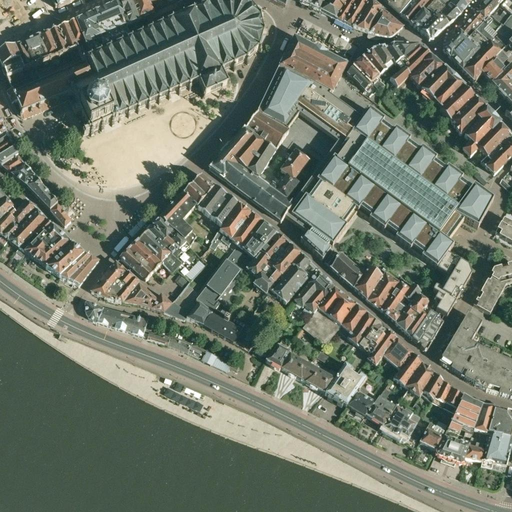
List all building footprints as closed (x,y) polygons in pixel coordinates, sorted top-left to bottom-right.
[(202,99),(205,100),(206,96),(226,87),(230,88),(231,86),(227,85),(226,82),(228,80),(226,76),(223,75),(222,73),(232,68),(234,72),(235,72),(237,71),(235,67),(244,62),(247,65),(249,64),(247,60),(257,52),(260,54),(261,52),(258,50),(261,43),(263,36),(267,36),(268,34),(263,33),(260,20),(264,19),(263,16),(259,18),(251,8),(254,4),(251,3),(249,6),(237,1),(237,0),(207,0),(203,2),(202,4),(199,5),(196,7),(197,10),(163,27),(161,24),(159,25),(160,28),(151,32),(150,29),(148,29),(150,33),(142,36),(141,33),(138,34),(140,37),(132,41),(131,37),(128,38),(130,42),(122,45),(121,42),(118,43),(120,46),(111,50),(110,47),(107,48),(109,51),(102,54),(100,51),(98,52),(99,55),(92,58),(91,55),(88,56),(89,57),(82,61),(84,66),(14,95),(14,94),(13,95),(11,91),(7,93),(11,103),(14,111),(16,113),(19,117),(29,112),(30,115),(33,113),(32,111),(37,108),(38,111),(41,109),(40,107),(46,104),(47,107),(49,106),(51,105),(50,102),(54,100),(56,103),(57,102),(59,101),(58,98),(65,95),(67,98),(69,97),(73,95),(75,102),(78,108),(71,111),(71,112),(73,116),(74,116),(80,114),(101,105),(110,125),(112,128),(115,126),(114,124),(118,122),(119,124),(121,123),(120,119),(127,116),(128,119),(131,118),(129,115),(136,112),(138,115),(140,114),(139,111),(147,107),(149,110),(151,109),(150,106),(157,102),(159,106),(161,105),(160,101),(167,98),(169,101),(171,100),(170,97),(177,93),(179,97),(181,96),(179,92),(188,88),(189,92),(192,91),(190,87),(198,84),(200,88),(204,96),(202,99)] [(50,0),(55,9),(58,9),(58,10),(75,2),(75,1),(77,0),(50,0)] [(129,0),(128,0),(119,4),(128,26),(128,27),(139,22),(129,0)] [(129,0),(139,22),(146,19),(147,20),(154,16),(147,0),(129,0)] [(147,0),(154,16),(169,10),(166,4),(162,6),(160,2),(159,0),(147,0)] [(193,0),(165,0),(166,0),(168,4),(166,4),(169,10),(154,16),(147,20),(150,29),(151,32),(160,28),(159,25),(161,24),(163,27),(197,10),(196,7),(193,1),(194,1),(193,0)] [(313,0),(299,0),(299,1),(301,5),(309,8),(313,0)] [(329,0),(313,0),(309,8),(320,14),(329,0)] [(329,0),(320,14),(335,21),(349,0),(329,0)] [(349,0),(335,21),(344,26),(361,0),(349,0)] [(366,1),(365,0),(361,0),(344,26),(353,30),(369,3),(366,1)] [(398,15),(399,16),(400,16),(413,0),(380,0),(389,7),(398,15)] [(413,0),(400,16),(400,17),(410,26),(423,12),(432,2),(433,2),(434,0),(413,0)] [(410,26),(413,28),(421,35),(437,19),(443,13),(447,9),(437,0),(434,0),(433,2),(432,2),(423,12),(410,26)] [(437,0),(447,9),(449,7),(459,17),(466,8),(457,0),(437,0)] [(497,0),(490,0),(477,15),(485,22),(487,19),(501,4),(497,0)] [(511,0),(507,0),(501,8),(511,17),(511,16),(511,0)] [(381,12),(370,4),(369,3),(353,30),(367,35),(381,12)] [(126,27),(128,26),(119,4),(75,23),(83,42),(85,48),(91,46),(90,43),(100,39),(103,47),(129,36),(126,27)] [(453,23),(459,17),(449,7),(447,9),(443,13),(453,23)] [(367,35),(376,38),(388,40),(391,39),(397,34),(402,29),(381,12),(367,35)] [(447,28),(452,24),(453,23),(443,13),(437,19),(447,28)] [(468,41),(485,22),(477,15),(460,33),(468,41)] [(501,26),(498,30),(499,30),(492,37),(497,41),(505,49),(508,46),(509,46),(511,43),(511,18),(511,17),(503,28),(501,26)] [(428,42),(433,42),(447,28),(437,19),(421,35),(428,42)] [(499,30),(498,30),(487,19),(485,22),(468,41),(460,33),(450,45),(449,45),(442,53),(450,61),(451,61),(461,73),(488,44),(491,47),(497,41),(492,37),(499,30)] [(76,45),(83,42),(75,23),(68,26),(76,45)] [(78,50),(76,45),(68,26),(58,30),(68,54),(78,50)] [(57,54),(58,58),(68,54),(58,30),(50,34),(48,34),(57,54)] [(47,58),(57,54),(48,34),(38,38),(47,58)] [(48,61),(47,58),(38,38),(21,45),(31,68),(48,61)] [(281,65),(279,69),(307,84),(330,96),(331,96),(332,95),(343,73),(346,67),(326,56),(314,50),(293,40),(288,52),(281,65)] [(462,74),(473,84),(474,85),(482,75),(500,55),(505,49),(497,41),(491,47),(488,44),(461,73),(462,74)] [(24,71),(31,68),(21,45),(14,48),(24,71)] [(0,64),(8,83),(26,76),(24,71),(14,48),(2,53),(1,50),(0,50),(0,64)] [(393,48),(385,52),(392,62),(395,66),(399,64),(418,48),(393,48)] [(399,64),(404,70),(423,53),(418,48),(399,64)] [(383,50),(372,53),(384,69),(392,62),(385,52),(384,53),(383,50)] [(386,72),(384,69),(372,53),(361,61),(378,80),(386,72)] [(430,59),(423,53),(404,70),(390,82),(397,91),(408,79),(430,59)] [(482,75),(489,83),(490,84),(504,70),(503,69),(502,68),(507,63),(500,55),(482,75)] [(442,69),(430,59),(408,79),(420,92),(421,91),(422,92),(444,70),(443,70),(442,69)] [(361,61),(355,66),(353,68),(372,86),(378,80),(361,61)] [(505,100),(511,106),(511,65),(506,72),(504,70),(490,84),(499,94),(505,101),(505,100)] [(364,93),(372,86),(353,68),(346,76),(358,88),(356,91),(360,95),(363,92),(364,93)] [(257,114),(258,115),(262,117),(284,127),(284,128),(288,131),(299,116),(337,144),(293,205),(294,207),(293,208),(285,219),(306,234),(300,242),(322,262),(331,250),(328,248),(329,246),(332,248),(336,243),(358,213),(436,271),(437,270),(438,271),(448,256),(447,255),(453,247),(448,244),(463,222),(478,230),(493,202),(473,188),(369,111),(362,121),(331,99),(331,98),(329,97),(330,96),(307,84),(283,73),(279,70),(278,70),(278,71),(276,75),(276,76),(274,80),(273,80),(271,85),(269,90),(267,94),(266,95),(264,99),(264,100),(262,104),(262,105),(260,109),(259,110),(257,114)] [(423,99),(429,104),(432,106),(433,106),(434,106),(436,105),(440,109),(462,88),(444,70),(422,92),(426,96),(423,99)] [(440,113),(450,124),(474,100),(464,89),(462,88),(440,109),(442,111),(440,113)] [(70,100),(69,97),(67,98),(65,95),(58,98),(59,101),(57,102),(59,105),(68,101),(70,100)] [(50,109),(59,105),(57,102),(56,103),(54,100),(50,102),(51,105),(49,106),(50,109)] [(460,138),(477,120),(478,121),(487,112),(474,100),(450,124),(460,138)] [(40,114),(50,109),(49,106),(47,107),(46,104),(40,107),(41,109),(38,111),(40,114)] [(103,128),(110,125),(101,105),(80,114),(87,130),(81,132),(80,133),(83,138),(90,135),(91,137),(94,136),(93,133),(100,129),(101,133),(104,131),(103,128)] [(25,120),(40,114),(38,111),(37,108),(32,111),(33,113),(30,115),(29,112),(19,117),(20,118),(25,120)] [(479,123),(464,138),(469,144),(461,152),(469,159),(478,151),(478,152),(499,126),(487,112),(478,121),(479,123)] [(230,146),(221,156),(222,156),(219,159),(209,171),(227,185),(227,184),(231,187),(231,188),(236,191),(261,210),(261,209),(262,210),(265,212),(265,213),(280,223),(293,205),(290,203),(287,201),(289,198),(294,191),(295,191),(294,190),(295,190),(298,185),(294,182),(309,162),(303,159),(302,158),(300,156),(299,156),(295,154),(293,157),(291,159),(287,165),(281,173),(282,174),(287,177),(283,182),(281,185),(279,187),(278,186),(277,186),(275,184),(262,175),(263,173),(264,172),(269,164),(273,157),(276,153),(276,152),(277,150),(278,150),(289,133),(287,132),(257,115),(252,122),(248,127),(246,130),(244,133),(243,132),(233,143),(230,146)] [(511,139),(509,136),(499,126),(478,152),(486,158),(480,165),(493,177),(494,177),(505,166),(511,159),(511,139)] [(0,138),(0,147),(9,141),(8,138),(6,134),(0,138)] [(0,156),(13,148),(9,141),(0,147),(0,156)] [(0,156),(0,168),(1,169),(19,160),(13,148),(0,156)] [(97,156),(101,167),(108,164),(104,153),(97,156)] [(2,170),(11,177),(25,169),(25,168),(24,169),(19,160),(1,169),(2,170)] [(11,177),(14,179),(27,189),(36,182),(34,180),(34,179),(25,169),(11,177)] [(201,177),(183,196),(197,207),(215,189),(211,186),(201,177)] [(511,192),(511,189),(502,181),(502,180),(499,185),(510,195),(511,192)] [(36,181),(36,182),(27,189),(51,214),(57,207),(58,206),(48,195),(49,195),(47,192),(46,192),(36,181)] [(222,229),(219,233),(221,234),(223,231),(239,207),(215,189),(197,207),(196,209),(222,229)] [(183,196),(162,217),(159,220),(186,245),(190,249),(196,239),(192,235),(193,234),(182,224),(196,209),(197,207),(183,196)] [(0,223),(13,209),(7,202),(0,206),(0,223)] [(26,202),(16,214),(12,220),(16,224),(18,226),(20,228),(36,211),(26,202)] [(62,226),(62,227),(64,229),(67,227),(71,224),(57,207),(51,214),(58,222),(62,226)] [(251,216),(239,207),(223,231),(221,234),(219,233),(218,232),(213,242),(212,242),(211,245),(209,250),(210,250),(210,249),(215,252),(221,242),(228,249),(232,244),(234,241),(252,217),(251,216)] [(13,209),(0,223),(0,235),(3,238),(16,224),(12,220),(16,214),(13,209)] [(0,243),(5,248),(9,243),(20,231),(19,231),(23,227),(37,212),(36,211),(20,228),(18,226),(16,224),(3,238),(0,241),(0,243)] [(9,243),(18,250),(36,233),(46,222),(37,212),(23,227),(19,231),(20,231),(9,243)] [(503,220),(494,236),(492,240),(511,251),(511,214),(508,212),(503,220)] [(232,244),(237,248),(241,251),(262,224),(252,217),(234,241),(232,244)] [(180,251),(186,245),(159,220),(153,226),(152,228),(178,250),(180,251)] [(52,228),(46,222),(36,233),(41,238),(52,228)] [(276,235),(262,224),(241,251),(254,263),(276,235)] [(46,270),(59,258),(72,247),(59,234),(52,228),(41,238),(24,254),(26,255),(24,257),(29,261),(31,259),(46,270)] [(174,255),(178,250),(152,228),(147,233),(137,243),(161,266),(167,259),(175,266),(180,260),(174,255)] [(23,256),(24,257),(26,255),(24,254),(41,238),(36,233),(18,250),(19,251),(16,255),(21,258),(23,256)] [(265,298),(269,293),(300,257),(290,247),(276,235),(254,263),(246,272),(257,281),(252,287),(265,298)] [(142,280),(145,283),(153,275),(161,266),(137,243),(119,261),(142,280)] [(72,247),(59,258),(46,270),(60,279),(84,258),(72,247)] [(202,329),(207,322),(215,313),(220,305),(232,289),(246,272),(254,263),(241,251),(237,248),(206,289),(196,303),(190,310),(193,312),(189,317),(186,321),(202,329)] [(333,252),(325,263),(330,270),(354,291),(369,270),(372,265),(353,251),(346,261),(341,256),(340,257),(333,252)] [(446,318),(456,301),(470,277),(467,268),(448,256),(438,271),(437,271),(448,278),(441,290),(436,288),(435,288),(432,292),(433,293),(437,296),(434,301),(439,305),(435,312),(446,318)] [(285,307),(316,272),(310,266),(300,257),(269,293),(285,307)] [(89,259),(84,258),(60,279),(68,283),(91,260),(89,259)] [(68,283),(79,289),(80,289),(99,265),(91,260),(68,283)] [(116,293),(119,293),(132,279),(128,275),(115,265),(102,280),(91,295),(99,298),(105,301),(104,302),(105,303),(106,302),(107,300),(116,293)] [(372,265),(369,270),(354,291),(366,303),(382,279),(385,275),(372,265)] [(493,271),(489,278),(484,287),(500,296),(505,287),(509,286),(504,267),(493,271)] [(303,293),(294,304),(302,310),(304,308),(312,316),(317,310),(318,311),(335,291),(318,274),(303,293)] [(385,275),(382,279),(366,303),(379,313),(400,285),(385,275)] [(176,284),(184,290),(190,283),(182,276),(176,284)] [(116,293),(107,300),(106,302),(122,306),(123,306),(138,285),(132,279),(119,293),(116,293)] [(395,326),(419,293),(412,286),(408,290),(401,284),(400,285),(379,313),(395,326)] [(157,302),(138,285),(123,306),(139,308),(149,311),(165,315),(172,307),(161,297),(157,302)] [(473,307),(489,316),(500,296),(484,287),(473,307)] [(336,292),(335,291),(318,311),(295,339),(297,341),(303,334),(302,334),(304,332),(325,348),(337,333),(355,307),(336,292)] [(421,295),(419,293),(395,326),(406,336),(421,314),(422,315),(428,306),(426,306),(427,305),(419,298),(421,295)] [(95,325),(98,326),(102,310),(87,304),(85,306),(85,310),(85,314),(86,316),(87,317),(88,319),(89,320),(91,323),(95,325)] [(165,315),(184,323),(186,321),(189,317),(174,304),(172,307),(165,315)] [(358,348),(375,324),(355,307),(337,333),(347,341),(356,349),(358,348)] [(145,333),(148,323),(123,316),(102,310),(98,326),(106,328),(113,330),(122,333),(130,335),(130,336),(144,340),(145,333)] [(202,329),(232,345),(242,332),(228,324),(229,321),(215,313),(207,322),(202,329)] [(427,318),(422,315),(421,314),(406,336),(410,340),(412,342),(427,318)] [(430,314),(427,318),(412,342),(419,348),(424,353),(427,352),(443,325),(442,325),(444,321),(443,319),(442,319),(439,316),(436,318),(430,314)] [(511,363),(500,359),(470,344),(481,325),(467,316),(438,364),(460,378),(461,379),(463,380),(485,393),(509,400),(511,401),(511,363)] [(367,355),(369,357),(376,349),(387,334),(375,324),(358,348),(359,349),(363,352),(363,353),(366,355),(367,355)] [(248,354),(263,335),(261,335),(264,329),(257,325),(253,330),(246,326),(242,333),(242,332),(232,345),(248,354)] [(171,339),(145,333),(144,340),(168,348),(171,339)] [(395,341),(387,334),(376,349),(369,357),(370,357),(366,362),(375,369),(382,359),(395,341)] [(181,341),(171,339),(168,348),(188,356),(195,359),(203,363),(202,363),(212,368),(212,367),(226,374),(228,372),(229,369),(237,373),(239,368),(214,356),(213,357),(197,349),(185,343),(181,341)] [(382,359),(391,367),(399,373),(412,357),(395,341),(382,359)] [(265,363),(281,372),(289,356),(290,356),(291,354),(277,347),(265,363)] [(305,385),(324,396),(335,381),(290,356),(289,356),(281,372),(300,383),(302,381),(306,383),(305,385)] [(392,381),(408,393),(425,368),(421,365),(412,357),(399,373),(399,374),(392,381)] [(324,396),(347,409),(361,388),(366,381),(360,376),(357,380),(350,374),(352,371),(345,366),(335,380),(336,380),(335,381),(324,396)] [(419,401),(422,397),(423,395),(435,377),(425,368),(408,393),(419,401)] [(443,384),(435,377),(423,395),(422,397),(431,405),(432,405),(443,384)] [(451,391),(443,384),(432,405),(442,410),(445,405),(452,391),(451,391)] [(364,419),(365,419),(374,405),(375,404),(365,398),(369,394),(361,388),(347,409),(364,419)] [(462,398),(452,391),(445,405),(442,410),(454,416),(463,398),(462,398)] [(462,430),(473,433),(483,408),(471,404),(463,398),(454,416),(446,433),(458,437),(462,430)] [(375,404),(374,405),(365,419),(382,429),(396,409),(379,399),(375,404)] [(411,411),(416,414),(419,409),(415,406),(411,411)] [(483,408),(473,433),(487,437),(487,435),(488,432),(487,432),(494,410),(494,409),(483,408)] [(416,427),(416,426),(420,420),(414,417),(416,414),(411,411),(410,410),(410,411),(407,410),(405,414),(396,409),(382,429),(382,430),(393,436),(398,439),(399,442),(403,444),(406,443),(407,440),(413,443),(416,442),(420,436),(419,432),(414,430),(416,427)] [(511,416),(511,414),(494,410),(487,432),(488,432),(487,435),(501,439),(501,440),(511,443),(511,441),(511,416)] [(419,445),(435,453),(443,439),(441,438),(443,433),(435,429),(436,429),(429,425),(419,445)] [(484,453),(482,452),(484,453),(481,464),(479,470),(504,475),(511,443),(501,440),(501,439),(487,435),(487,437),(488,437),(484,453)] [(435,453),(435,455),(437,458),(460,466),(463,465),(463,461),(468,447),(467,447),(467,446),(459,443),(459,444),(443,439),(435,453)] [(463,461),(481,464),(484,453),(482,452),(468,448),(469,447),(468,447),(463,461)]
